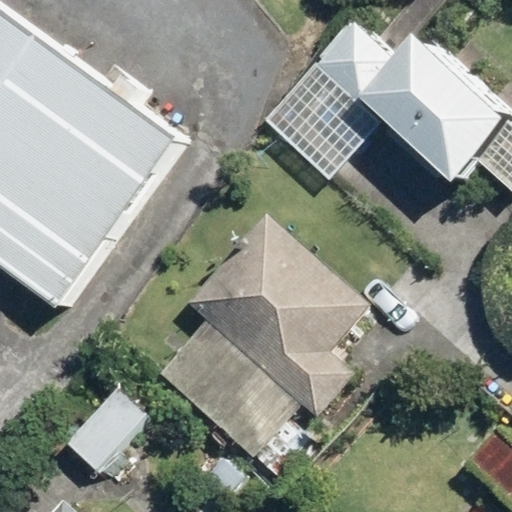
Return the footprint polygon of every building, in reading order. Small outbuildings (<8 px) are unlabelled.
[(0,0),(0,258),(70,310),(195,140),(2,0),(0,0)] [(367,27),(328,69),(368,106),(407,64),(367,27)] [(511,116),(434,43),(378,102),(467,186),(511,138),(511,116)] [(382,308),(277,217),(199,307),(216,322),(167,378),(264,462),(313,406),(327,418),(365,375),(342,355),(382,308)] [(100,474),(153,417),(117,384),(64,441),(100,474)] [(511,427),(509,426),(471,468),(511,505),(511,427)]
